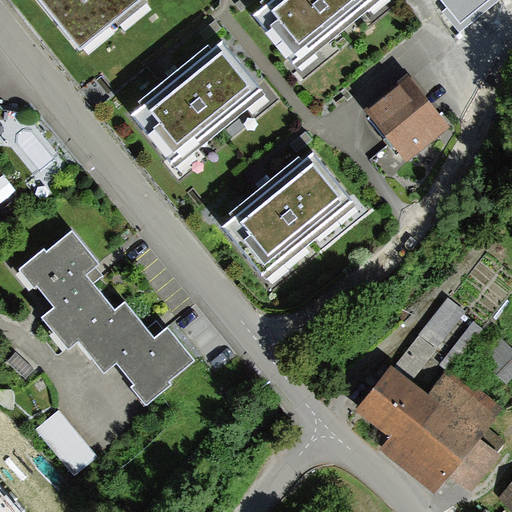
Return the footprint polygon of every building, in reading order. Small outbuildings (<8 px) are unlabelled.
[(34,0),(83,56),(149,0),(34,0)] [(272,0),(255,14),(295,58),(364,0),(272,0)] [(486,0),(443,0),(461,21),(486,0)] [(133,115),(170,158),(261,87),(225,40),(133,115)] [(412,76),(369,111),(409,164),(454,127),(412,76)] [(263,276),(356,202),(315,154),(223,226),(263,276)] [(7,176),(0,180),(0,201),(2,204),(19,192),(7,176)] [(134,388),(149,408),(175,388),(171,382),(196,363),(168,328),(154,339),(126,303),(114,313),(85,276),(98,266),(72,232),(45,253),(43,251),(19,270),(32,287),(36,284),(55,309),(42,319),(67,351),(78,343),(104,375),(118,364),(136,387),(134,388)] [(450,298),(402,357),(419,371),(467,312),(450,298)] [(483,328),(474,321),(441,365),(448,370),(450,367),(453,369),(483,328)] [(511,382),(511,381),(511,348),(499,337),(481,355),(511,382)] [(393,364),(356,412),(392,437),(381,451),(434,495),(450,478),(472,493),(502,456),(482,440),(504,409),(453,369),(450,367),(448,370),(430,394),(393,364)] [(59,412),(42,427),(80,470),(98,454),(59,412)] [(510,511),(511,511),(511,484),(499,501),(510,511)] [(0,511),(14,511),(0,495),(0,511)]
